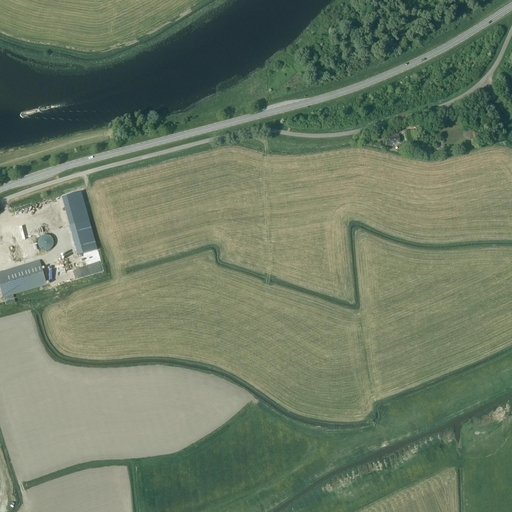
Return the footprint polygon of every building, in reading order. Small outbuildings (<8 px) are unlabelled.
[(410,143),(414,142),(412,130),(403,132),(405,142),(410,141),(410,143)] [(389,136),(389,138),(390,141),(387,141),(387,146),(391,145),(391,144),(400,143),(399,137),(398,135),(389,136)] [(89,221),(70,226),(78,255),(97,250),(89,221)] [(38,242),(38,245),(39,247),(41,249),(43,250),(46,251),(48,251),(50,250),(52,248),(53,246),(54,244),(54,242),(53,240),(52,238),(51,237),(49,236),(46,235),(44,235),(42,236),(40,238),(39,240),(38,242)] [(0,272),(0,285),(4,298),(47,285),(40,261),(0,272)] [(91,274),(88,266),(76,270),(79,278),(91,274)]
